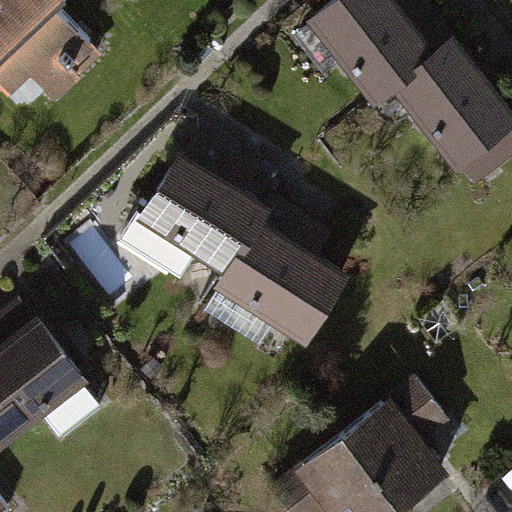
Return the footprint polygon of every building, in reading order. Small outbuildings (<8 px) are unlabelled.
[(0,0),(0,75),(10,87),(33,66),(57,92),(107,46),(66,1),(67,0),(0,0)] [(395,0),(322,0),(302,15),(369,103),(389,89),(436,53),(395,0)] [(436,53),(389,89),(456,177),(511,135),(511,112),(456,38),(436,53)] [(268,208),(180,146),(135,209),(224,271),(261,218),(268,208)] [(350,280),(261,218),(224,271),(217,281),(306,343),(350,280)] [(0,446),(46,411),(61,432),(104,399),(18,287),(0,300),(0,446)] [(336,434),(395,511),(401,511),(446,478),(420,443),(448,422),(412,375),(336,434)] [(395,511),(336,434),(269,484),(290,511),(395,511)] [(0,511),(10,505),(0,491),(0,511)]
